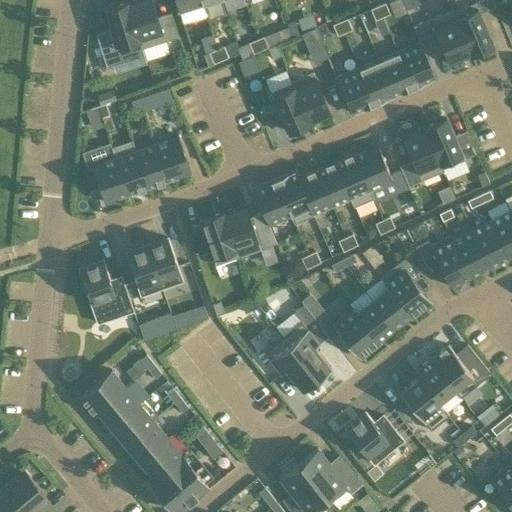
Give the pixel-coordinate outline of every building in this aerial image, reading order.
[(151,0),(133,0),(127,2),(141,48),(178,36),(170,12),(156,17),(151,0)] [(174,0),(178,11),(202,4),(200,0),(174,0)] [(388,0),(394,13),(420,2),(419,0),(388,0)] [(453,11),(452,11),(462,36),(470,53),(491,44),(480,17),(495,10),(490,0),(478,0),(474,2),(453,11)] [(141,48),(127,2),(104,9),(110,29),(95,33),(106,67),(122,61),(120,54),(141,48)] [(382,17),(389,14),(384,2),(377,5),(382,17)] [(374,20),(382,17),(377,5),(369,8),(374,20)] [(412,26),(418,38),(435,32),(448,62),(470,53),(462,36),(452,11),(453,11),(452,9),(412,26)] [(344,32),(351,29),(347,18),(339,21),(344,32)] [(284,23),(285,26),(289,36),(289,37),(298,34),(297,32),(293,20),(284,23)] [(336,35),(344,32),(339,21),(332,24),(336,35)] [(315,29),(309,32),(313,41),(320,38),(319,38),(315,29)] [(262,36),(255,39),(259,50),(267,47),(262,36)] [(259,50),(255,39),(248,42),(252,53),(259,50)] [(412,87),(434,77),(419,42),(396,52),(412,87)] [(279,56),(275,46),(268,49),(272,58),(279,56)] [(216,49),(220,60),(226,58),(222,47),(216,49)] [(214,63),(220,60),(216,49),(210,52),(214,63)] [(393,95),(412,87),(396,52),(378,60),(393,95)] [(374,103),(393,95),(378,60),(359,68),(374,103)] [(351,113),(374,103),(359,68),(336,77),(351,113)] [(291,82),(308,122),(330,113),(312,71),(290,80),(290,83),(291,82)] [(290,83),(269,92),(286,131),(308,122),(291,82),(290,83)] [(142,109),(149,107),(145,95),(138,98),(142,109)] [(134,112),(142,109),(138,98),(130,100),(134,112)] [(101,117),(109,114),(105,103),(97,106),(101,117)] [(94,120),(101,117),(97,106),(90,108),(94,120)] [(424,127),(441,169),(442,168),(463,159),(446,118),(424,127)] [(441,169),(424,127),(402,136),(413,162),(400,167),(408,186),(442,171),(443,171),(442,168),(441,169)] [(190,172),(177,134),(156,141),(169,180),(190,172)] [(148,187),(135,149),(131,139),(110,147),(113,156),(127,194),(148,187)] [(169,180),(156,141),(135,149),(148,187),(169,180)] [(370,189),(392,180),(376,142),(354,152),(370,189)] [(373,198),(370,189),(354,152),(333,161),(349,198),(353,207),(373,198)] [(127,194),(113,156),(91,164),(104,202),(127,194)] [(331,205),(349,198),(333,161),(315,168),(331,205)] [(313,213),(331,205),(315,168),(297,176),(313,213)] [(314,215),(313,213),(297,176),(295,170),(274,179),(289,214),(293,223),(314,215)] [(489,182),(484,171),(477,174),(481,186),(485,184),(489,182)] [(267,224),(289,214),(274,179),(252,188),(267,224)] [(453,199),(447,185),(436,190),(442,204),(453,199)] [(478,195),(481,202),(492,197),(489,190),(478,195)] [(481,202),(478,195),(467,200),(470,207),(481,202)] [(222,212),(237,257),(260,249),(244,204),(222,212)] [(453,215),(449,208),(438,213),(442,220),(453,215)] [(509,256),(511,254),(511,215),(509,209),(490,219),(509,256)] [(222,212),(199,219),(215,264),(237,257),(222,212)] [(387,230),(394,227),(389,216),(381,219),(387,230)] [(379,234),(387,230),(381,219),(374,223),(379,234)] [(509,256),(490,219),(471,229),(490,266),(509,256)] [(470,276),(490,266),(471,229),(452,239),(451,239),(470,276)] [(266,233),(256,237),(260,249),(265,265),(276,261),(266,233)] [(350,248),(357,244),(352,233),(344,237),(350,248)] [(470,276),(451,239),(452,239),(450,233),(449,234),(429,244),(427,239),(415,245),(426,266),(437,261),(450,286),(470,276)] [(168,237),(148,243),(163,287),(183,281),(168,237)] [(342,251),(350,248),(344,237),(337,240),(342,251)] [(148,243),(128,250),(143,294),(163,287),(148,243)] [(415,272),(426,266),(415,245),(404,250),(406,254),(415,271),(415,272)] [(313,265),(320,262),(315,251),(307,254),(313,265)] [(345,266),(356,261),(352,253),(341,259),(345,266)] [(305,269),(313,265),(307,254),(300,258),(305,269)] [(389,287),(410,314),(412,316),(430,302),(413,281),(418,277),(415,272),(415,271),(406,254),(379,275),(385,282),(389,287)] [(120,276),(109,280),(102,259),(78,268),(93,312),(129,299),(120,276)] [(334,271),(345,266),(341,259),(330,264),(334,271)] [(394,328),(410,314),(389,287),(372,300),(394,328)] [(259,306),(266,302),(263,295),(253,299),(259,306)] [(244,313),(259,306),(253,299),(240,305),(244,313)] [(394,328),(372,300),(355,313),(355,314),(376,341),(377,341),(394,328)] [(223,312),(220,301),(212,304),(216,315),(217,314),(223,312)] [(207,317),(203,305),(190,310),(194,322),(207,317)] [(379,342),(377,341),(376,341),(355,314),(355,313),(352,308),(333,323),(325,312),(316,320),(331,339),(340,331),(360,357),(379,342)] [(154,318),(138,324),(143,339),(159,334),(154,318)] [(330,369),(313,347),(318,343),(308,330),(307,329),(301,333),(288,344),(316,380),(330,369)] [(280,373),(285,369),(302,391),(303,390),(316,380),(288,344),(274,355),(269,359),(270,360),(280,373)] [(471,377),(472,376),(447,345),(446,346),(429,359),(454,390),(471,377)] [(147,368),(153,363),(146,354),(139,359),(147,368)] [(437,403),(454,390),(429,359),(412,372),(417,378),(437,403)] [(154,378),(161,373),(153,363),(147,368),(154,378)] [(97,410),(124,386),(110,369),(79,395),(94,413),(97,410)] [(441,410),(442,409),(437,403),(417,378),(416,379),(399,392),(424,423),(441,410)] [(111,426),(138,403),(124,386),(97,410),(111,426)] [(174,402),(180,397),(172,388),(166,393),(174,402)] [(181,412),(187,407),(180,397),(174,402),(181,412)] [(124,442),(152,419),(138,403),(111,426),(124,442)] [(387,420),(378,428),(364,411),(344,427),(373,463),(402,440),(387,420)] [(493,419),(487,412),(478,419),(483,426),(493,419)] [(499,420),(504,427),(511,420),(511,416),(509,413),(499,420)] [(138,459),(166,436),(152,419),(124,442),(138,459)] [(499,420),(490,428),(495,434),(504,427),(499,420)] [(192,432),(197,439),(207,431),(202,425),(192,432)] [(466,439),(475,431),(470,425),(461,432),(466,439)] [(222,450),(220,448),(207,431),(197,439),(212,458),(222,450)] [(457,446),(466,439),(461,432),(451,439),(457,446)] [(148,479),(180,452),(166,436),(138,459),(152,475),(148,478),(148,479)] [(462,446),(454,451),(460,458),(467,452),(462,446)] [(346,465),(337,473),(317,448),(299,463),(329,501),(346,487),(351,493),(361,484),(346,465)] [(207,484),(180,452),(148,479),(175,511),(207,484)] [(315,511),(329,501),(299,463),(280,477),(300,502),(290,510),(291,511),(315,511)] [(511,471),(509,468),(510,467),(507,463),(488,477),(511,507),(511,471)] [(31,511),(46,499),(23,471),(0,490),(0,511),(31,511)] [(276,502),(264,487),(258,492),(270,507),(276,502)] [(283,511),(284,511),(276,502),(270,507),(273,511),(283,511)]
